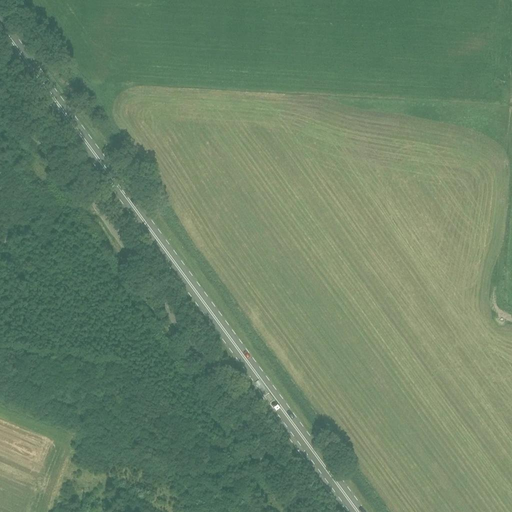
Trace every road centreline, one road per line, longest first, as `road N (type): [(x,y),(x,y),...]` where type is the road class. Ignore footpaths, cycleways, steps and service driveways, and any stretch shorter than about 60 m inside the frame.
road 1 (primary): [(358,511),(0,23)]
road 2 (unclassified): [(317,511),(0,82)]
